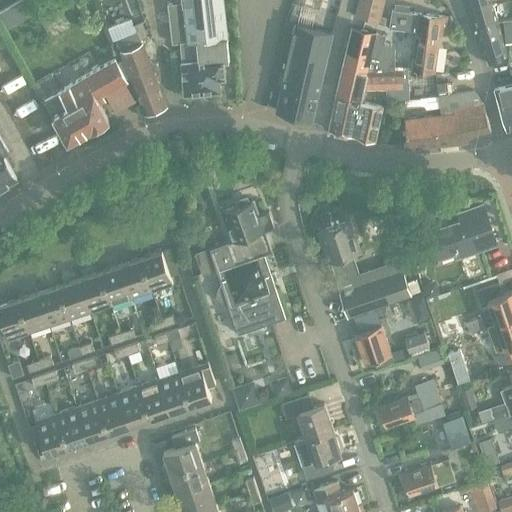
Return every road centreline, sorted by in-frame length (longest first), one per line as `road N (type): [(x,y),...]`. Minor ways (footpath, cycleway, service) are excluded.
road 1 (residential): [(391,511),(289,207),(303,141)]
road 2 (residential): [(0,221),(109,153),(177,125),(206,122),(303,141)]
road 3 (residential): [(313,143),(397,163),(497,155)]
road 4 (residential): [(508,152),(455,0)]
road 5 (unclassified): [(313,143),(349,0)]
